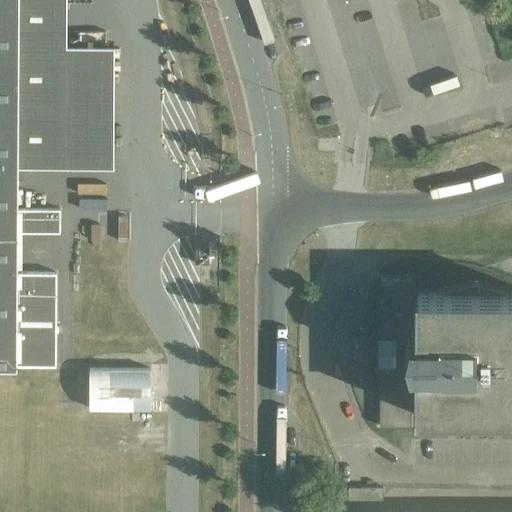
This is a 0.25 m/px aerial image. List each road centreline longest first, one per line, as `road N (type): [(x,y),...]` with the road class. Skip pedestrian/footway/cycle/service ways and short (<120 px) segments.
road 1 (unclassified): [(273,511),(269,131),(231,0)]
road 2 (unknown): [(335,129),(336,208),(316,330),(321,410),(337,449),(360,473),(380,480),(511,482)]
road 3 (unknown): [(335,129),(433,123),(472,108),(480,82),(451,0)]
road 4 (unknown): [(376,0),(411,124)]
